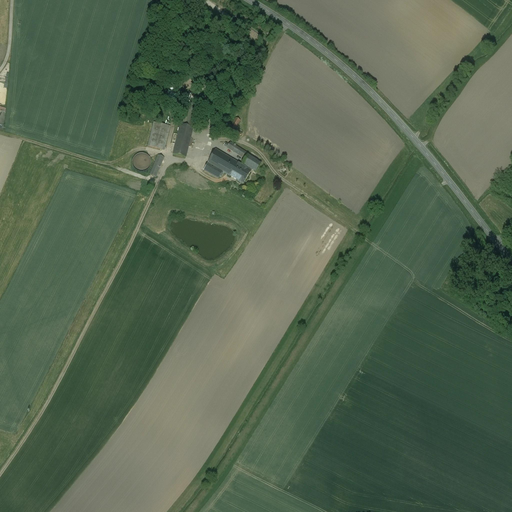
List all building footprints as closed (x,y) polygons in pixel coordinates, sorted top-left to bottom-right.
[(199,105),(190,103),(184,126),(193,128),(199,105)] [(236,118),(228,130),(239,137),(242,134),(235,129),(240,121),(236,118)] [(170,127),(154,123),(148,147),(164,151),(170,127)] [(184,126),(180,125),(173,154),(186,157),(193,128),(184,126)] [(248,154),(230,143),(227,148),(245,159),(247,155),(248,155),(248,154)] [(234,161),(215,150),(204,171),(218,179),(222,171),(227,174),(234,161)] [(143,154),(141,153),(139,154),(138,154),(137,155),(136,155),(135,156),(134,157),(134,158),(133,158),(133,159),(132,160),(132,161),(132,162),(132,163),(132,165),(133,166),(133,167),(133,168),(134,169),(135,170),(136,171),(137,171),(138,172),(139,172),(140,172),(142,172),(143,172),(144,172),(145,171),(146,171),(147,170),(148,170),(149,169),(149,168),(150,166),(151,164),(151,163),(151,162),(151,161),(150,160),(150,159),(149,158),(148,157),(147,156),(147,155),(146,155),(145,154),(143,154)] [(164,158),(158,155),(150,175),(155,177),(164,158)] [(248,155),(247,155),(245,159),(242,164),(255,172),(261,164),(248,155)] [(251,171),(234,161),(227,174),(227,175),(243,184),(251,171)]
